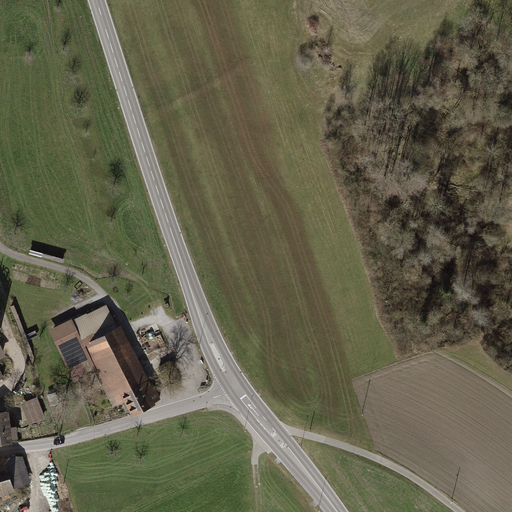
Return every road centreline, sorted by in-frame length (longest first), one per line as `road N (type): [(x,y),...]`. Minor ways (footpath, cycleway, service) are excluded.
road 1 (secondary): [(97,0),(208,339),(236,388)]
road 2 (tertiary): [(236,388),(0,450)]
road 3 (track): [(458,511),(374,459),(288,430),(271,433)]
